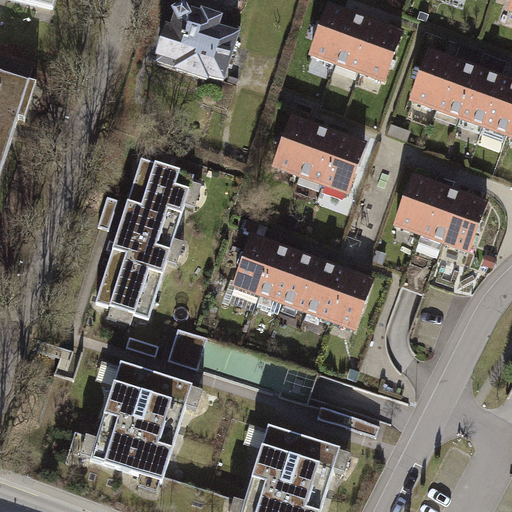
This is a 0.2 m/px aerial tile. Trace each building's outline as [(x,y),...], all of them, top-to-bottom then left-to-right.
[(56,0),(8,0),(54,11),(56,0)] [(313,57),(337,65),(354,18),(330,9),(313,57)] [(168,31),(160,58),(210,74),(211,70),(225,75),(237,38),(216,32),(219,21),(204,16),(203,19),(180,12),(174,33),(168,31)] [(337,65),(361,74),(378,27),(354,18),(337,65)] [(361,74),(385,83),(402,36),(378,27),(361,74)] [(413,102),(437,110),(454,64),(431,55),(413,102)] [(437,110),(461,119),(478,72),(454,64),(437,110)] [(461,119),(484,128),(502,81),(478,72),(461,119)] [(0,180),(31,84),(0,74),(0,180)] [(484,128),(508,136),(511,125),(511,84),(502,81),(484,128)] [(276,168),(300,177),(317,130),(293,121),(276,168)] [(300,177),(324,186),(341,138),(317,130),(300,177)] [(346,194),(348,194),(365,147),(341,138),(324,186),(319,201),(341,209),(346,194)] [(114,251),(97,306),(149,322),(195,179),(142,162),(114,251)] [(397,227),(421,235),(438,189),(414,180),(397,227)] [(443,244),(445,244),(462,197),(438,189),(421,235),(423,236),(419,248),(421,253),(435,257),(439,255),(443,244)] [(445,244),(469,253),(486,206),(462,197),(445,244)] [(236,287),(260,296),(277,249),(253,240),(236,287)] [(283,304),(284,305),(301,258),(277,249),(260,296),(262,297),(258,308),(279,316),(283,304)] [(284,305),(307,313),(325,266),(301,258),(284,305)] [(307,313),(331,322),(348,275),(325,266),(307,313)] [(331,322),(355,331),(372,284),(348,275),(331,322)] [(200,373),(212,342),(182,331),(171,362),(200,373)] [(76,433),(69,454),(163,484),(193,389),(122,366),(98,440),(76,433)] [(243,511),(322,511),(341,452),(269,430),(243,511)]
